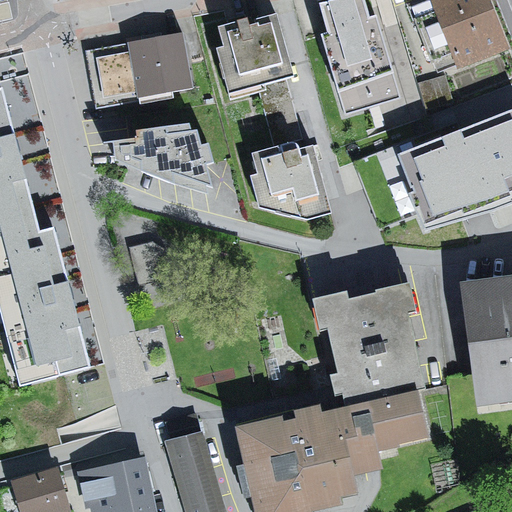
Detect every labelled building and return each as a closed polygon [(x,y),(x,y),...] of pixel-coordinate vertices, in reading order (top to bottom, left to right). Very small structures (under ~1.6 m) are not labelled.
[(368,0),(312,16),(341,118),(401,101),(372,0),(368,0)] [(488,0),(418,0),(410,3),(438,81),(508,56),(488,0)] [(289,84),(273,16),(210,31),(226,99),(289,84)] [(133,107),(192,95),(181,40),(122,52),(122,59),(130,97),(133,107)] [(130,97),(122,59),(95,65),(102,103),(130,97)] [(0,88),(0,305),(20,385),(87,368),(77,328),(71,305),(63,274),(58,255),(52,229),(37,233),(26,190),(18,158),(7,115),(0,88)] [(511,120),(465,140),(459,127),(355,166),(380,229),(415,217),(423,239),(511,211),(511,120)] [(142,146),(111,149),(113,165),(212,191),(210,152),(197,151),(192,130),(144,136),(142,146)] [(308,154),(249,170),(259,208),(301,222),(329,215),(308,154)] [(404,278),(310,299),(331,394),(425,373),(404,278)] [(511,279),(456,287),(470,404),(511,398),(511,279)] [(308,511),(360,500),(348,448),(425,433),(416,383),(337,397),(234,421),(254,511),(308,511)] [(159,511),(148,453),(90,465),(98,511),(159,511)] [(12,476),(21,511),(45,511),(69,506),(58,464),(12,476)]
